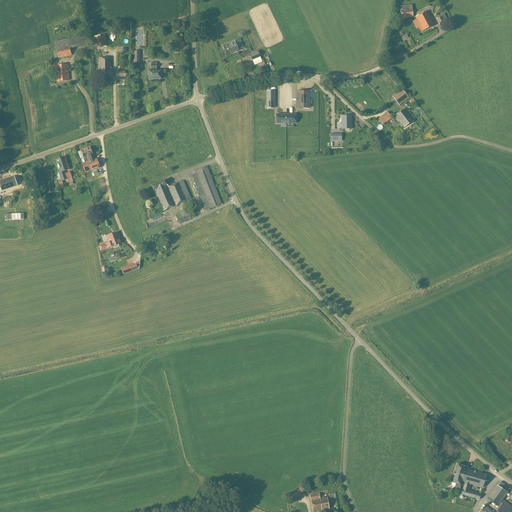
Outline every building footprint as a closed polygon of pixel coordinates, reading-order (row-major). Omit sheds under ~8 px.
[(401,19),(413,18),(412,5),(400,7),(401,19)] [(423,31),(434,25),(427,11),(415,17),(423,31)] [(440,27),(449,23),(444,14),(441,15),(442,17),(436,19),(440,27)] [(72,56),(70,49),(89,45),(87,35),(55,42),(59,59),(72,56)] [(96,47),(107,46),(106,35),(95,37),(96,47)] [(223,46),(227,55),(244,48),(240,39),(234,41),(223,46)] [(254,64),(261,61),(258,51),(250,54),(254,64)] [(98,77),(113,77),(113,71),(111,71),(111,58),(99,58),(99,71),(97,71),(98,77)] [(156,62),(151,62),(151,71),(149,71),(149,79),(160,79),(160,71),(156,71),(156,62)] [(69,81),(67,65),(51,66),(52,72),(56,71),(57,82),(69,81)] [(402,90),(393,97),(399,105),(409,98),(402,90)] [(309,108),(309,92),(297,92),(297,108),(309,108)] [(404,128),(413,121),(404,109),(395,116),(404,128)] [(387,112),(379,119),(384,125),(392,117),(387,112)] [(276,123),(286,123),(286,114),(276,114),(276,123)] [(295,114),(286,114),(286,123),(295,123),(295,114)] [(341,129),(352,129),(351,116),(341,116),(341,129)] [(91,155),(92,155),(90,148),(81,151),(84,158),(87,157),(89,161),(93,160),(91,155)] [(65,171),(69,170),(64,157),(60,158),(63,166),(62,166),(64,171),(65,171)] [(59,174),(62,181),(57,183),(59,186),(69,183),(73,182),(70,172),(65,174),(64,172),(65,171),(64,171),(62,166),(63,166),(60,158),(56,160),(61,173),(59,174)] [(93,160),(89,161),(82,164),(86,173),(100,168),(96,159),(93,160)] [(208,166),(195,170),(196,173),(193,175),(205,210),(222,205),(208,166)] [(0,180),(0,182),(2,189),(18,184),(15,175),(0,180)] [(163,211),(191,199),(183,181),(168,188),(167,185),(168,185),(165,180),(152,186),(154,191),(163,211)] [(186,209),(180,211),(182,218),(189,215),(186,209)] [(109,243),(120,239),(117,232),(107,236),(109,243)] [(118,245),(121,244),(120,239),(109,243),(105,244),(107,249),(114,246),(115,248),(119,247),(118,245)] [(121,268),(123,274),(138,269),(135,263),(121,268)] [(468,491),(470,485),(483,488),(486,475),(465,469),(465,467),(458,465),(452,483),(460,485),(461,482),(465,483),(463,489),(462,489),(461,495),(479,500),(481,495),(468,491)] [(511,511),(511,506),(503,500),(507,493),(497,486),(487,499),(498,507),(500,508),(496,511),(493,511),(485,506),(480,511),(511,511)] [(322,511),(329,510),(327,498),(320,499),(319,493),(310,495),(313,511),(314,511),(322,511)]
